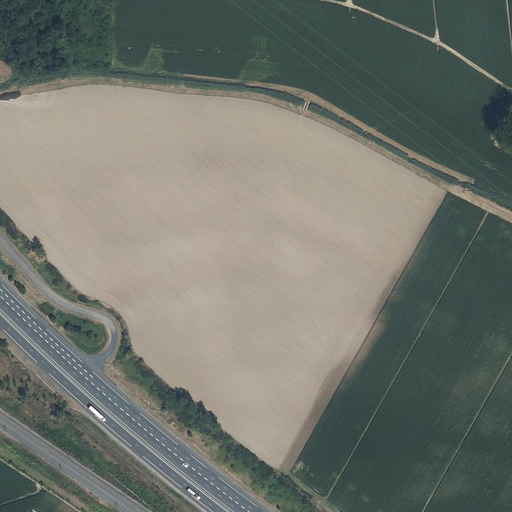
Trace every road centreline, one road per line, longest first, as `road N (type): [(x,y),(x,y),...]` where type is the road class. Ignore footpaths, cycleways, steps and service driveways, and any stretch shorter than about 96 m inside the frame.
road 1 (motorway): [(250,511),(0,294)]
road 2 (motorway): [(0,320),(220,511)]
